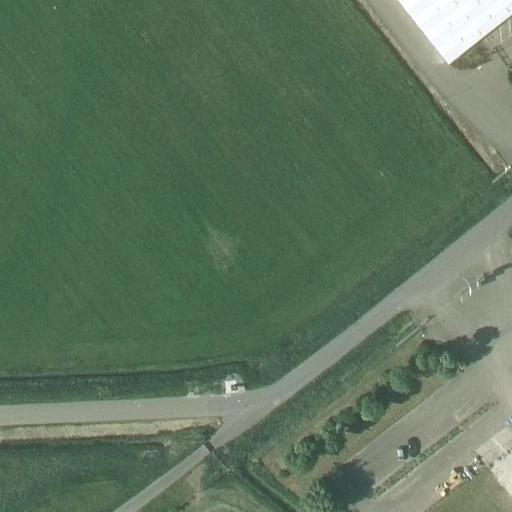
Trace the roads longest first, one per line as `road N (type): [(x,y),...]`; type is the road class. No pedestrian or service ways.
road 1 (unknown): [(511,341),(490,369),(355,474),(375,505),(410,496),(511,414)]
road 2 (unclassified): [(0,417),(260,407)]
road 3 (unclassified): [(260,407),(421,285)]
road 4 (unclassified): [(127,511),(260,407)]
road 5 (unclassified): [(511,396),(421,285)]
road 6 (unknown): [(384,0),(464,94)]
